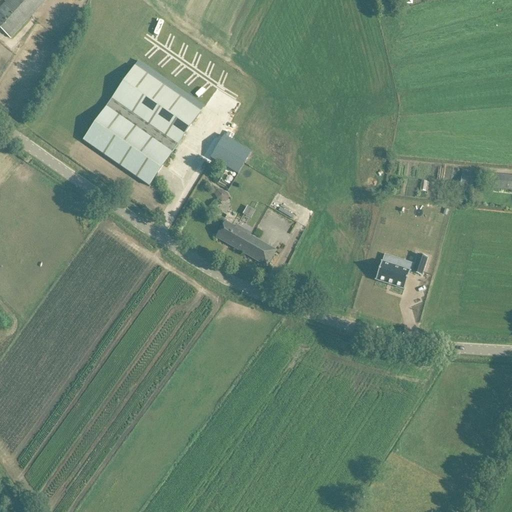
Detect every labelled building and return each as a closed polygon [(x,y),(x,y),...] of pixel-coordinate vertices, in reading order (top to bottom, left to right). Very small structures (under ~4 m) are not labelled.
[(7,0),(0,8),(0,28),(10,39),(47,0),(7,0)] [(206,106),(231,68),(151,17),(126,55),(206,106)] [(134,67),(105,109),(172,154),(201,112),(135,67),(134,67)] [(165,80),(162,84),(170,89),(172,85),(165,80)] [(105,109),(83,141),(149,187),(172,154),(105,109)] [(211,158),(238,175),(251,153),(224,136),(211,158)] [(461,172),(460,186),(472,187),(473,181),(478,181),(479,174),(461,172)] [(511,175),(494,174),(493,189),(511,190),(511,175)] [(372,236),(384,213),(328,185),(317,207),(332,214),(331,216),(372,236)] [(216,191),(214,196),(217,200),(221,203),(227,203),(229,198),(226,194),(222,192),(216,191)] [(317,259),(335,223),(313,212),(296,249),(317,259)] [(249,233),(237,226),(235,228),(225,222),(216,238),(267,267),(275,251),(248,235),(249,233)] [(375,280),(374,281),(404,291),(405,290),(404,290),(409,275),(411,275),(411,274),(420,277),(420,278),(421,279),(428,258),(427,258),(418,255),(417,254),(414,265),(408,263),(405,270),(381,262),(380,263),(381,264),(375,280)]
